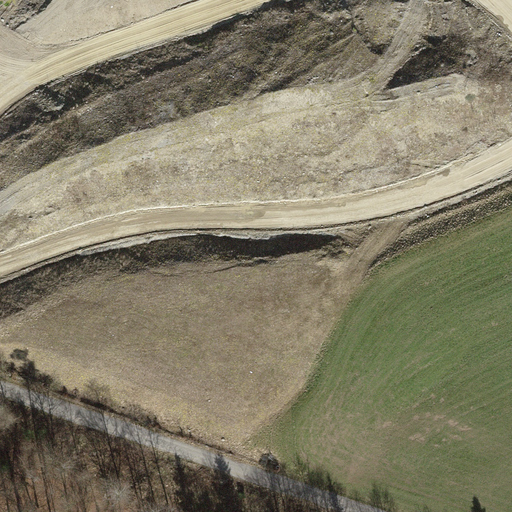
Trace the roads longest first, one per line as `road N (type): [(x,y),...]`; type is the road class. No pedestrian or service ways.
road 1 (track): [(0,384),(378,511)]
road 2 (track): [(0,171),(155,75),(354,0)]
